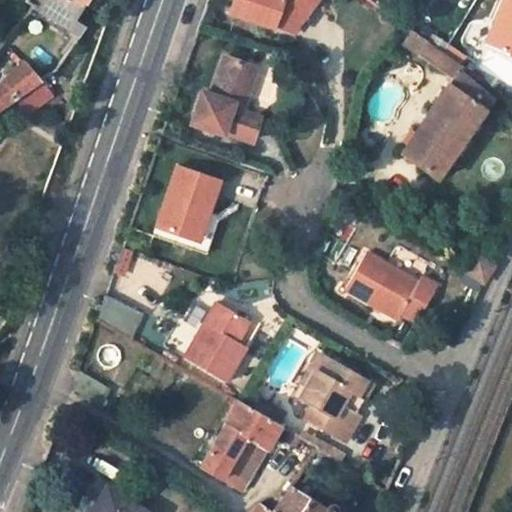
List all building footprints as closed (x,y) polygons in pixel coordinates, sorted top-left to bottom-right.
[(75,17),(86,0),(26,0),(32,4),(69,27),(63,37),(72,44),(84,24),(75,17)] [(289,28),(310,0),(230,0),(228,6),(289,28)] [(511,0),(503,0),(485,41),(511,52),(511,0)] [(425,37),(416,55),(448,78),(398,151),(435,176),(490,95),(455,66),(457,60),(437,46),(425,37)] [(238,111),(248,85),(241,83),(249,62),(223,51),(209,91),(200,88),(189,118),(222,129),(222,126),(251,135),(256,117),(238,111)] [(0,76),(0,108),(16,98),(15,94),(38,79),(27,61),(2,74),(0,76)] [(241,83),(248,85),(256,64),(249,62),(241,83)] [(171,159),(149,220),(188,232),(198,204),(203,205),(216,173),(171,159)] [(188,232),(149,220),(146,230),(202,248),(214,210),(203,205),(198,204),(188,232)] [(397,313),(400,309),(415,317),(436,281),(421,272),(418,277),(364,246),(344,282),(397,313)] [(465,268),(482,277),(490,261),(473,252),(465,268)] [(142,310),(104,293),(94,318),(129,337),(142,310)] [(223,377),(240,346),(232,341),(236,334),(247,315),(214,296),(181,354),(223,377)] [(232,341),(240,346),(245,339),(236,334),(232,341)] [(317,355),(301,384),(306,388),(315,372),(318,375),(326,361),(317,355)] [(358,416),(354,413),(339,405),(346,392),(353,396),(361,381),(326,361),(318,375),(315,372),(306,388),(299,397),(313,406),(324,412),(316,425),(344,441),(358,416)] [(75,370),(70,388),(99,404),(108,388),(75,370)] [(339,405),(354,413),(360,402),(370,386),(361,381),(353,396),(346,392),(339,405)] [(239,489),(253,467),(235,455),(246,437),(264,449),(277,426),(276,424),(260,415),(253,411),(235,399),(200,465),(239,489)] [(253,411),(260,415),(266,403),(259,399),(253,411)] [(266,403),(260,415),(276,424),(282,413),(266,403)] [(324,412),(313,406),(306,419),(316,425),(324,412)] [(294,446),(299,437),(289,431),(284,440),(294,446)] [(253,467),(264,449),(246,437),(235,455),(253,467)] [(100,507),(96,511),(151,511),(152,511),(108,485),(95,505),(100,507)] [(296,511),(295,511),(307,496),(291,486),(272,508),(257,500),(246,511),(296,511)] [(296,511),(334,511),(337,505),(335,502),(329,503),(326,507),(307,496),(295,511),(296,511)]
